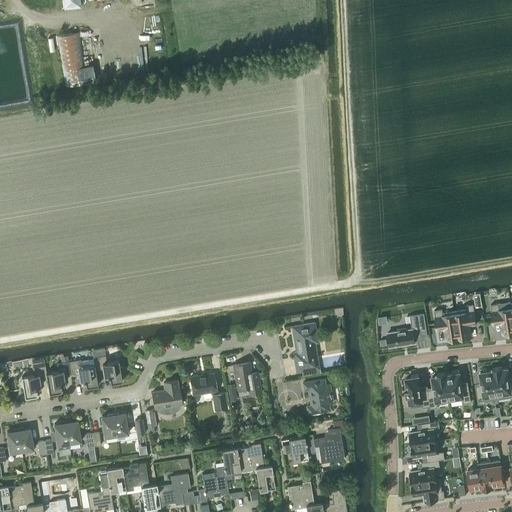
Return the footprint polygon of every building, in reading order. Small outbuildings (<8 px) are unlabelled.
[(78,32),(56,36),(64,86),(95,80),(92,64),(84,66),(78,32)] [(499,303),(491,305),(493,322),(494,325),(501,324),(502,333),(504,333),(504,334),(511,333),(511,316),(511,308),(500,310),(499,303)] [(466,309),(454,311),(459,338),(469,337),(469,335),(471,335),(469,325),(476,324),(473,304),(465,305),(466,309)] [(442,309),(434,310),(437,330),(444,329),(446,339),(448,338),(448,340),(459,338),(454,311),(443,313),(442,309)] [(398,331),(387,332),(389,346),(415,342),(414,338),(421,337),(420,331),(427,330),(424,313),(410,315),(412,328),(406,329),(406,328),(397,329),(398,331)] [(314,322),(292,326),(296,346),(297,346),(298,351),(294,352),(297,370),(302,369),(302,374),(319,372),(318,366),(312,333),(315,333),(314,322)] [(105,354),(93,357),(93,358),(94,364),(95,370),(95,369),(103,368),(104,375),(108,375),(108,376),(109,376),(110,382),(109,382),(109,385),(119,383),(118,381),(122,380),(120,371),(123,368),(120,366),(119,360),(106,362),(105,354)] [(81,358),(69,361),(71,373),(79,372),(80,380),(83,379),(84,380),(85,380),(86,386),(85,386),(85,389),(94,387),(94,385),(98,384),(95,369),(95,370),(94,364),(93,358),(81,360),(81,358)] [(46,372),(47,378),(46,378),(49,393),(53,392),(53,394),(62,392),(62,390),(61,390),(60,384),(61,384),(61,383),(64,382),(63,375),(71,373),(69,361),(56,363),(58,370),(46,372)] [(261,392),(258,371),(251,372),(249,361),(233,364),(237,388),(247,387),(249,394),(261,392)] [(22,382),(20,385),(23,388),(25,397),(28,396),(29,398),(38,396),(37,394),(36,394),(35,388),(37,388),(36,387),(40,386),(39,379),(46,378),(47,378),(46,372),(45,364),(32,367),(33,374),(21,376),(22,382)] [(511,399),(511,398),(511,380),(509,381),(509,378),(509,377),(508,377),(507,368),(502,368),(501,367),(493,368),(493,370),(494,370),(498,399),(511,397),(511,399)] [(485,403),(485,401),(498,399),(494,370),(493,370),(487,371),(487,368),(479,370),(481,382),(481,385),(475,386),(478,404),(485,403)] [(449,399),(450,401),(463,399),(464,403),(471,402),(468,384),(462,385),(462,382),(461,382),(459,370),(452,371),(452,373),(446,374),(445,374),(450,399),(449,399)] [(191,376),(190,376),(193,394),(212,390),(215,409),(227,407),(224,391),(217,392),(214,372),(198,375),(196,373),(193,374),(191,376)] [(434,390),(428,390),(427,391),(430,406),(429,406),(430,408),(431,408),(438,407),(437,401),(449,399),(450,399),(445,374),(446,374),(446,372),(437,374),(437,375),(432,376),(433,386),(434,390)] [(411,377),(406,378),(407,388),(405,389),(406,395),(408,395),(410,407),(422,406),(423,407),(429,406),(430,406),(427,391),(428,390),(428,388),(421,389),(420,386),(418,374),(411,375),(411,377)] [(328,402),(332,402),(329,383),(325,384),(324,378),(303,381),(304,389),(308,388),(311,404),(307,405),(308,412),(329,409),(328,402)] [(180,403),(182,403),(179,387),(178,387),(177,379),(163,382),(165,389),(152,391),(155,407),(156,407),(157,410),(160,411),(163,412),(166,412),(169,412),(172,411),(175,410),(178,408),(181,406),(180,403)] [(118,411),(112,412),(116,434),(117,440),(125,438),(124,433),(128,432),(125,412),(118,413),(118,411)] [(107,414),(101,416),(104,436),(116,434),(112,412),(107,413),(107,414)] [(71,418),(65,419),(69,442),(81,440),(77,419),(71,420),(71,418)] [(142,418),(135,419),(137,433),(144,432),(142,418)] [(55,431),(52,436),(54,438),(55,440),(56,440),(57,444),(58,449),(70,447),(69,442),(65,419),(60,420),(60,422),(54,423),(55,431)] [(435,441),(433,429),(440,428),(439,420),(417,424),(418,431),(410,432),(410,434),(408,434),(410,444),(435,441)] [(18,427),(22,450),(33,448),(30,427),(24,428),(23,426),(18,427)] [(10,452),(22,450),(18,427),(12,428),(12,430),(6,431),(10,452)] [(344,458),(344,456),(345,456),(344,455),(339,427),(327,429),(328,435),(313,438),(316,455),(319,454),(321,463),(344,458)] [(92,432),(94,445),(101,444),(98,431),(92,432)] [(87,447),(94,445),(92,432),(85,433),(87,447)] [(281,439),(283,451),(290,450),(292,461),(308,459),(304,435),(281,439)] [(44,439),(46,453),(53,452),(51,438),(44,439)] [(40,454),(46,453),(44,439),(37,441),(40,454)] [(443,451),(438,452),(437,440),(435,441),(410,444),(412,455),(414,455),(414,457),(422,455),(426,455),(427,461),(439,460),(439,459),(445,459),(443,451)] [(255,467),(263,465),(259,443),(251,444),(252,446),(237,449),(240,468),(240,469),(240,470),(240,472),(248,470),(247,464),(254,463),(255,467)] [(237,449),(237,446),(220,449),(223,466),(224,466),(225,472),(240,470),(240,469),(240,468),(237,449)] [(499,485),(499,484),(504,483),(500,459),(489,461),(493,486),(499,485)] [(410,483),(435,480),(435,479),(433,468),(440,467),(439,460),(427,461),(422,462),(423,469),(418,470),(410,471),(410,473),(409,473),(410,483)] [(479,468),(482,488),(483,488),(483,487),(486,486),(486,487),(493,486),(489,461),(477,463),(478,468),(479,468)] [(130,466),(122,467),(126,488),(125,488),(125,491),(141,488),(140,486),(149,484),(145,462),(136,463),(137,469),(130,470),(130,466)] [(275,488),(272,473),(271,464),(263,466),(263,465),(255,467),(258,488),(259,490),(275,488)] [(122,465),(106,468),(107,473),(109,485),(110,492),(118,490),(117,486),(124,485),(125,488),(126,488),(122,467),(122,465)] [(229,493),(225,472),(224,466),(223,466),(216,467),(217,475),(210,476),(209,472),(201,474),(203,488),(205,497),(205,496),(213,495),(213,492),(220,490),(220,494),(229,493)] [(479,468),(478,468),(468,469),(471,488),(475,488),(476,489),(482,488),(479,468)] [(164,484),(157,485),(160,506),(159,506),(160,508),(168,507),(167,501),(174,500),(175,504),(183,503),(181,492),(186,491),(187,491),(187,487),(190,487),(188,472),(170,475),(172,486),(165,488),(164,484)] [(95,491),(86,493),(89,507),(90,511),(105,511),(105,509),(113,508),(110,492),(109,485),(107,473),(99,475),(101,486),(102,494),(95,495),(95,491)] [(445,498),(443,490),(442,490),(440,479),(440,478),(435,479),(435,480),(410,483),(412,494),(414,494),(414,496),(422,494),(424,501),(428,501),(429,500),(445,498)] [(34,504),(34,503),(30,480),(22,482),(23,487),(16,489),(15,485),(8,486),(11,508),(10,508),(11,510),(19,508),(18,504),(25,503),(26,506),(34,504)] [(295,484),(287,486),(290,509),(306,506),(305,504),(314,503),(310,480),(301,481),(302,487),(295,488),(295,484)] [(149,484),(140,486),(141,488),(144,509),(153,508),(152,504),(159,503),(159,506),(160,506),(157,485),(156,483),(152,484),(149,484)] [(8,486),(7,484),(0,485),(0,509),(10,508),(11,508),(8,486)] [(206,500),(205,496),(205,497),(203,488),(197,489),(200,501),(206,500)] [(258,488),(249,490),(251,500),(260,498),(259,490),(258,488)] [(322,504),(321,504),(322,511),(346,511),(343,488),(331,490),(332,498),(333,502),(329,502),(322,504)] [(244,489),(237,491),(238,497),(245,496),(244,489)] [(187,491),(186,491),(188,503),(189,503),(195,502),(193,490),(187,491)] [(66,511),(66,510),(64,498),(49,501),(50,503),(42,504),(43,511),(66,511)] [(314,503),(305,504),(306,506),(306,511),(322,511),(321,504),(322,504),(321,501),(321,502),(314,503)] [(43,511),(42,504),(42,502),(34,503),(34,504),(26,506),(26,511),(43,511)]
